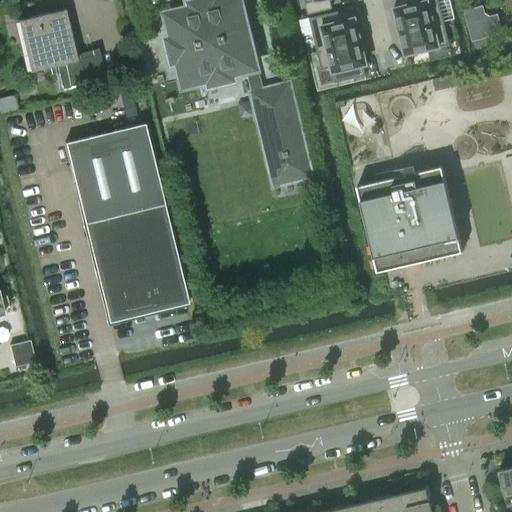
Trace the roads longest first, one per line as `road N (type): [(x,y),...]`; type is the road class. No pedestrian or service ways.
road 1 (secondary): [(432,372),(0,471)]
road 2 (secondary): [(16,511),(441,410)]
